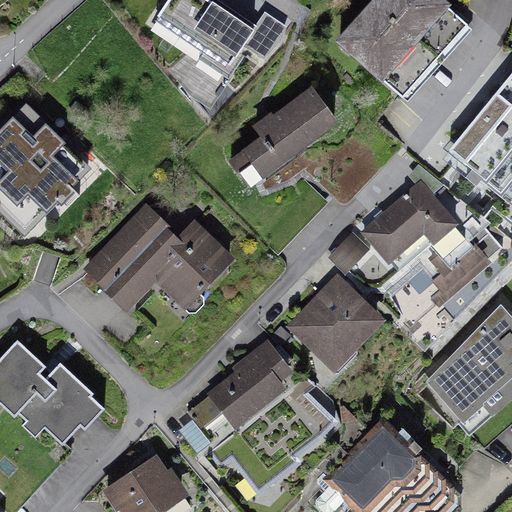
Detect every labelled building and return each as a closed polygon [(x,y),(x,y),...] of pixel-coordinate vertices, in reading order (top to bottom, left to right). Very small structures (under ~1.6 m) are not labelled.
[(254,29),(207,0),(171,0),(157,23),(218,60),(225,49),(237,56),(254,29)] [(438,0),(378,0),(341,42),(403,97),(467,25),(438,0)] [(511,81),(455,152),(506,193),(496,206),(511,219),(511,81)] [(266,140),(234,163),(250,184),(333,124),(311,93),(259,131),(266,140)] [(30,111),(0,140),(0,205),(27,232),(89,169),(30,111)] [(434,244),(455,227),(420,187),(366,234),(389,261),(424,232),(434,244)] [(146,200),(84,273),(126,310),(150,282),(186,313),(225,268),(146,200)] [(455,227),(434,244),(441,252),(432,260),(444,274),(435,282),(448,298),(488,264),(471,244),(470,245),(455,227)] [(345,272),(372,247),(354,229),(328,255),(345,272)] [(294,327),(335,365),(378,320),(337,281),(294,327)] [(511,377),(511,351),(503,341),(511,333),(511,321),(503,311),(432,382),(463,418),(511,377)] [(511,333),(503,341),(511,351),(511,333)] [(17,346),(0,365),(0,401),(36,433),(42,426),(64,445),(100,404),(60,369),(52,377),(17,346)] [(240,374),(192,410),(203,425),(222,411),(235,428),(286,390),(279,381),(289,373),(269,346),(237,369),(240,374)] [(297,388),(213,453),(222,464),(235,454),(261,487),(294,461),(290,456),(327,427),(332,422),(297,388)] [(194,417),(181,426),(195,447),(208,438),(194,417)] [(329,481),(360,511),(434,511),(454,493),(385,424),(329,481)] [(158,462),(112,491),(125,511),(156,511),(180,497),(158,462)]
